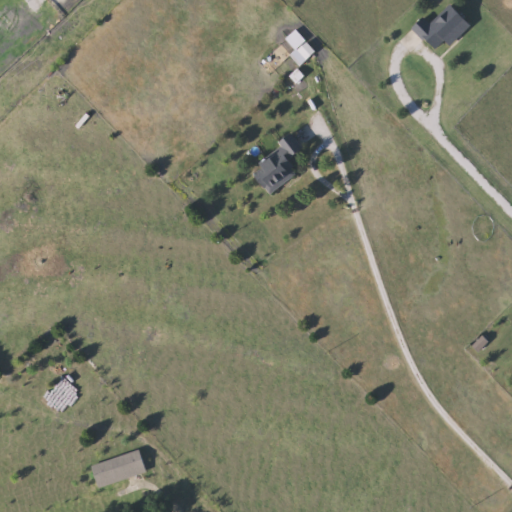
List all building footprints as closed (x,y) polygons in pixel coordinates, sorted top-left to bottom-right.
[(433,25),(453,6),(473,27),(452,47),(448,43),(438,53),(415,29),(426,18),(433,25)] [(292,54),(308,44),(317,57),(301,67),(292,54)] [(290,160),(300,174),(271,195),(254,172),(285,149),(280,143),(293,134),(305,149),(290,160)] [(490,343),(481,353),(476,348),(484,338),(490,343)] [(94,466),(142,451),(149,474),(100,488),(94,466)]
